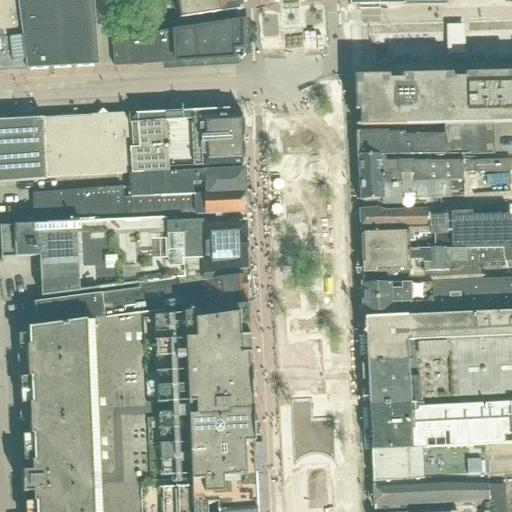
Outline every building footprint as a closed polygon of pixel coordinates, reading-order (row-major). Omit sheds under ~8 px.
[(0,0),(0,39),(21,37),(15,0),(0,0)] [(16,0),(21,37),(25,70),(25,71),(98,67),(92,0),(16,0)] [(141,0),(121,0),(123,11),(134,10),(132,1),(141,0)] [(241,10),(240,0),(177,0),(180,19),(241,10)] [(349,0),(349,6),(351,6),(359,6),(359,10),(378,9),(378,6),(446,5),(445,0),(349,0)] [(123,24),(121,8),(108,10),(111,26),(123,24)] [(113,67),(235,59),(240,57),(242,50),(242,20),(227,22),(111,40),(113,67)] [(21,37),(0,39),(0,66),(1,68),(2,69),(3,70),(5,70),(6,71),(8,71),(25,70),(21,37)] [(462,52),(462,39),(449,39),(450,52),(462,52)] [(356,95),(357,127),(360,127),(423,126),(493,124),(511,123),(511,74),(370,77),(370,80),(371,80),(371,84),(360,95),(356,95)] [(245,165),(243,116),(218,117),(217,111),(136,114),(136,120),(129,121),(129,117),(125,115),(0,121),(0,184),(46,181),(46,179),(140,173),(140,174),(168,172),(168,168),(245,165)] [(494,154),(493,124),(423,126),(423,136),(404,137),(404,134),(388,134),(388,132),(357,133),(355,133),(355,134),(356,135),(357,158),(385,157),(463,155),(494,154)] [(385,157),(357,158),(358,177),(384,177),(384,182),(463,181),(463,174),(511,172),(511,161),(464,163),(463,155),(385,157)] [(129,175),(130,198),(245,192),(244,170),(168,173),(129,175)] [(384,177),(358,177),(359,202),(382,201),(382,206),(402,205),(402,203),(432,202),(431,200),(451,199),(451,198),(464,198),(463,181),(384,182),(384,177)] [(127,221),(126,219),(125,219),(124,199),(123,199),(122,187),(32,195),(34,225),(127,221)] [(130,199),(124,199),(125,219),(126,219),(192,216),(192,217),(219,216),(219,215),(245,214),(245,192),(130,198),(130,199)] [(369,230),(369,231),(428,228),(428,216),(427,211),(385,213),(379,210),(360,211),(361,230),(369,230)] [(362,252),(502,249),(502,214),(481,213),(428,216),(428,228),(369,231),(370,231),(361,232),(362,252)] [(158,294),(245,282),(244,277),(247,276),(245,224),(203,226),(203,221),(167,223),(167,218),(127,221),(34,225),(0,226),(0,233),(1,259),(39,258),(41,298),(148,285),(148,286),(145,290),(158,288),(158,294)] [(463,282),(482,280),(481,264),(504,263),(506,268),(506,270),(511,269),(511,249),(502,249),(362,252),(363,285),(463,282)] [(363,285),(365,314),(511,308),(511,278),(482,280),(463,282),(363,285)] [(158,288),(145,290),(34,303),(38,328),(104,318),(164,311),(166,316),(248,306),(248,305),(245,282),(158,294),(158,288)] [(28,300),(2,303),(3,314),(30,310),(28,300)] [(104,318),(38,328),(38,329),(16,331),(21,433),(22,473),(23,494),(24,502),(61,496),(161,484),(203,483),(203,479),(255,474),(254,444),(252,402),(251,369),(251,368),(248,306),(166,316),(164,311),(104,318)] [(511,312),(365,318),(371,452),(372,452),(373,482),(422,480),(477,480),(477,476),(486,476),(511,474),(511,312)] [(255,476),(255,474),(203,479),(203,483),(161,484),(61,496),(24,502),(23,511),(250,511),(257,511),(255,476)] [(511,511),(511,474),(486,476),(477,476),(477,480),(422,480),(373,482),(374,511),(489,507),(490,511),(489,511),(511,511)]
